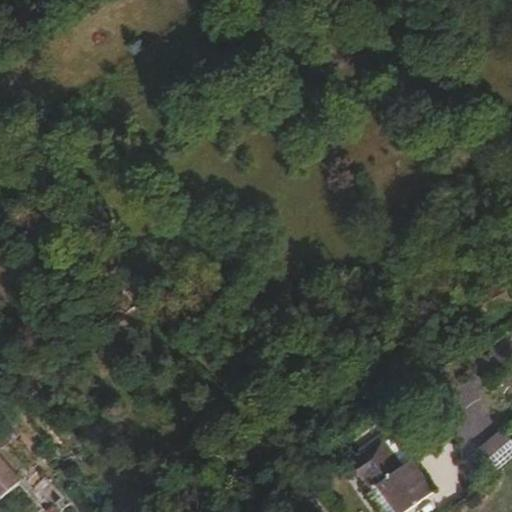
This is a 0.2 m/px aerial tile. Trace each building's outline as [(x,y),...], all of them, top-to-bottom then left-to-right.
[(511,288),(506,279),(462,305),(472,322),(511,298),(511,288)] [(503,466),(511,458),(511,427),(510,426),(487,445),(503,466)] [(389,434),(360,454),(378,480),(407,459),(389,434)] [(0,493),(4,497),(24,480),(0,451),(0,493)] [(416,461),(392,481),(406,498),(416,490),(422,496),(436,484),(416,461)] [(47,511),(46,511),(66,494),(50,475),(10,508),(5,503),(0,506),(0,511),(47,511)]
